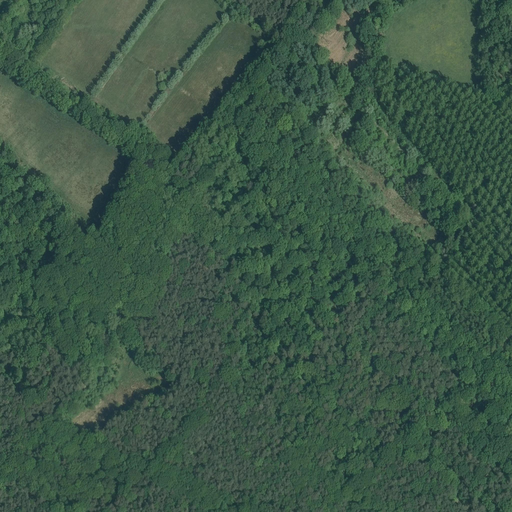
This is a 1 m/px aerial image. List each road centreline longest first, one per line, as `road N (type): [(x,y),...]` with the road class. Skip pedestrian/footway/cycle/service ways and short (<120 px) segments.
road 1 (track): [(182,168),(102,369),(0,488)]
road 2 (track): [(318,0),(182,168)]
